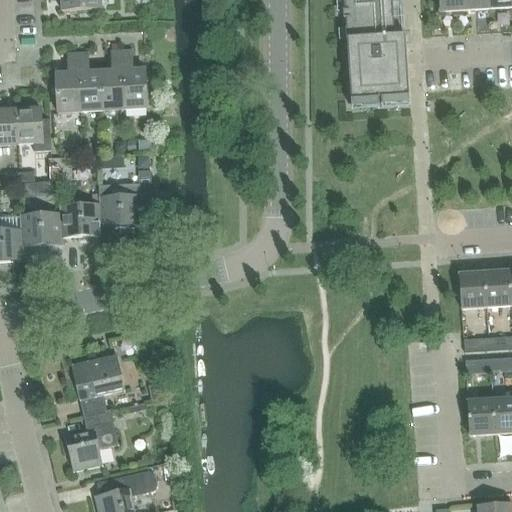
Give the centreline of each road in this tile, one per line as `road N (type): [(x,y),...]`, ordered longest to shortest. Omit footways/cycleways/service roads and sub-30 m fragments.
road 1 (residential): [(0,322),(239,267),(270,247),(277,212),(276,0)]
road 2 (residential): [(41,511),(0,324)]
road 3 (residential): [(511,481),(457,483),(450,474),(439,349)]
